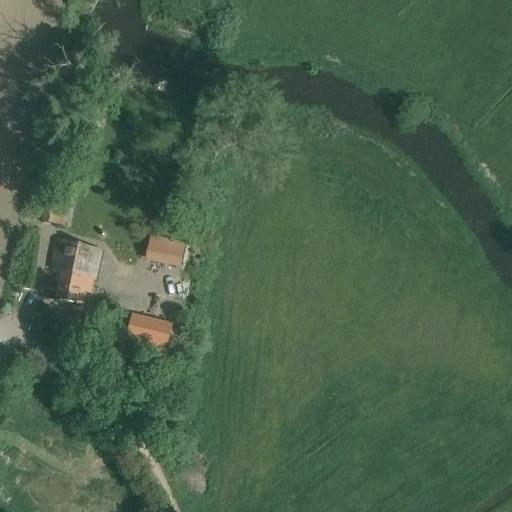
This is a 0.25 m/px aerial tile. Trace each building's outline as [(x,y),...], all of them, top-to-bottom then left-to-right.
[(90,135),(100,126),(88,114),(78,124),(90,135)] [(78,192),(82,180),(75,177),(70,189),(78,192)] [(55,224),(57,202),(44,201),(41,222),(55,224)] [(99,250),(57,241),(51,269),(61,271),(55,298),(78,303),(80,291),(90,293),(99,250)] [(163,350),(168,326),(129,317),(124,341),(163,350)]
